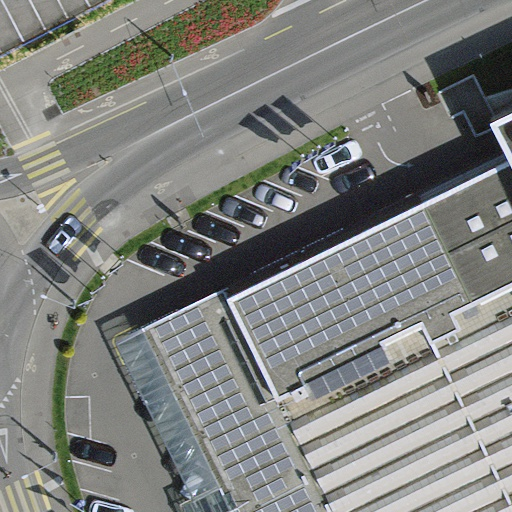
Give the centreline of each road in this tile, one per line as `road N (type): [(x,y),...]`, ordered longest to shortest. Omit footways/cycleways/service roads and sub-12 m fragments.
road 1 (tertiary): [(2,308),(76,215),(173,128)]
road 2 (tertiary): [(173,128),(0,185)]
road 3 (tertiary): [(288,71),(432,0)]
road 4 (tertiary): [(173,128),(288,71)]
